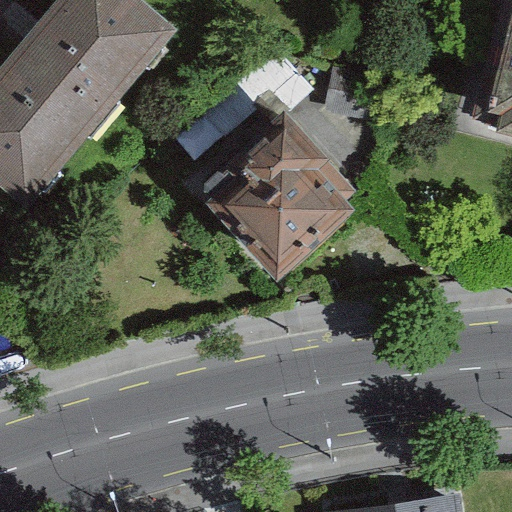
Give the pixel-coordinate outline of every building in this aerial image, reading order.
[(170,29),(135,0),(72,0),(0,84),(0,171),(28,195),(170,29)] [(511,122),(511,40),(494,118),(511,122)] [(286,67),(266,64),(202,123),(224,151),(257,121),(271,135),(313,98),(286,67)] [(386,91),(334,77),(328,102),(379,116),(386,91)] [(315,175),(286,144),(244,183),(255,196),(227,222),(283,282),(342,228),(303,186),(315,175)] [(0,291),(17,271),(0,256),(0,291)]
